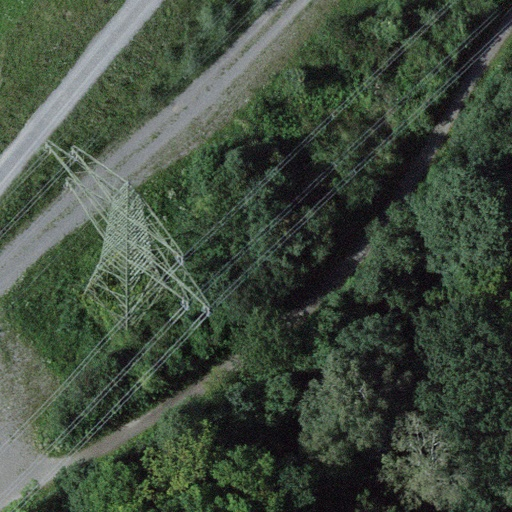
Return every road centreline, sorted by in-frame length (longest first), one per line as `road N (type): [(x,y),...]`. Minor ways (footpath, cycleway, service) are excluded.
road 1 (track): [(0,508),(124,427),(314,280),(511,25)]
road 2 (track): [(308,0),(269,47),(0,287)]
road 3 (track): [(0,191),(159,0)]
